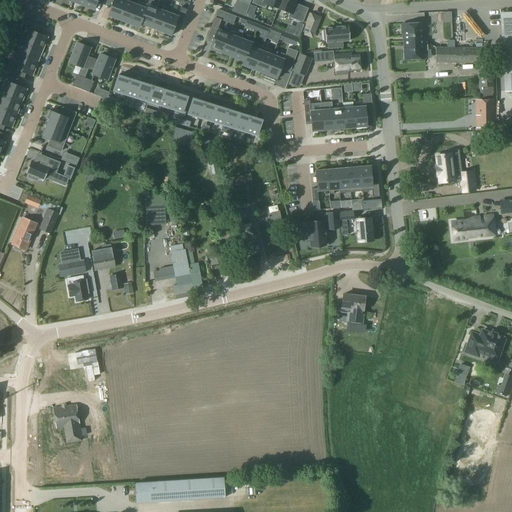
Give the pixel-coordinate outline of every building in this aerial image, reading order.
[(93,11),(97,0),(84,0),(82,5),(83,5),(82,6),(93,11)] [(118,20),(125,1),(122,0),(113,0),(108,16),(118,20)] [(139,27),(147,5),(149,0),(148,0),(145,9),(135,5),(129,23),(139,27)] [(150,27),(158,7),(159,4),(153,2),(154,0),(153,0),(149,0),(147,5),(139,27),(141,23),(150,27)] [(278,8),(280,0),(253,0),(253,3),(264,7),(265,3),(278,8)] [(280,0),(278,8),(290,13),(289,17),(302,22),(307,9),(294,4),(295,0),(280,0)] [(129,23),(135,5),(125,1),(118,20),(119,20),(119,19),(129,23)] [(160,32),(168,11),(158,7),(150,27),(160,31),(159,32),(160,32)] [(169,11),(168,11),(160,32),(170,36),(176,20),(182,23),(187,10),(181,7),(177,17),(168,13),(169,11)] [(506,91),(511,90),(511,12),(502,13),(506,91)] [(425,23),(429,23),(430,29),(437,28),(435,16),(437,16),(437,13),(424,14),(425,23)] [(221,54),(229,34),(217,30),(221,20),(215,17),(210,30),(216,32),(209,49),(221,54)] [(403,37),(403,41),(424,40),(423,36),(425,36),(424,23),(400,24),(401,37),(403,37)] [(19,42),(23,44),(41,51),(47,37),(41,35),(44,29),(31,24),(29,30),(27,29),(21,43),(19,42)] [(348,26),(324,28),(326,43),(328,42),(328,48),(342,47),(341,41),(350,41),(348,26)] [(233,57),(241,37),(240,36),(239,39),(229,34),(221,54),(222,54),(222,52),(233,57)] [(243,65),(252,41),(241,37),(233,57),(244,61),(242,65),(243,65)] [(427,42),(424,42),(424,40),(403,41),(404,59),(425,58),(424,50),(427,50),(427,42)] [(254,69),(261,51),(250,47),(252,41),(243,65),(254,69)] [(37,61),(41,51),(23,44),(19,42),(15,52),(13,51),(37,61)] [(193,48),(199,52),(204,45),(198,42),(193,48)] [(88,69),(92,58),(87,56),(90,48),(77,43),(69,62),(82,68),(82,67),(88,69)] [(457,63),(457,48),(435,47),(435,63),(457,63)] [(276,80),(283,62),(292,66),(298,52),(288,48),(285,55),(281,53),(279,58),(272,56),(265,75),(276,80)] [(482,98),(493,97),(492,74),(491,63),(485,63),(485,51),(479,51),(479,48),(457,48),(457,63),(480,64),(482,98)] [(31,75),(37,61),(13,51),(5,71),(24,79),(26,73),(31,75)] [(265,75),(272,56),(261,51),(254,69),(265,73),(264,75),(265,75)] [(360,70),(359,55),(351,56),(350,53),(334,55),(335,57),(332,57),(332,51),(314,53),(315,62),(335,60),(336,75),(348,74),(347,71),(360,70)] [(98,60),(92,58),(88,69),(94,71),(93,74),(107,79),(115,60),(100,54),(98,60)] [(300,54),(293,71),(304,75),(310,59),(300,54)] [(125,94),(132,73),(128,72),(126,78),(118,75),(113,91),(125,94)] [(137,98),(141,82),(134,80),(135,74),(132,73),(125,94),(137,98)] [(80,89),(85,78),(76,75),(72,86),(80,89)] [(20,103),(26,89),(15,85),(17,79),(8,76),(0,95),(20,103)] [(93,81),(85,78),(80,89),(89,92),(93,81)] [(148,102),(155,80),(151,79),(149,85),(141,82),(137,98),(148,102)] [(160,105),(164,89),(157,87),(158,81),(155,80),(148,102),(160,105)] [(213,84),(211,90),(217,92),(220,82),(214,80),(213,84)] [(352,84),(344,85),(344,93),(352,92),(352,84)] [(171,109),(177,87),(174,86),(172,92),(164,89),(160,105),(171,109)] [(106,101),(109,92),(96,87),(93,94),(101,97),(101,98),(101,99),(103,99),(106,101)] [(183,112),(188,97),(179,94),(181,88),(177,87),(171,109),(183,112)] [(364,107),(354,108),(355,128),(368,127),(367,119),(366,119),(365,109),(371,108),(370,94),(363,95),(364,107)] [(20,103),(0,95),(0,96),(0,107),(16,113),(20,103)] [(199,117),(206,96),(202,95),(201,101),(192,98),(188,114),(199,117)] [(211,121),(216,105),(208,103),(210,97),(206,96),(199,117),(211,121)] [(476,131),(495,130),(495,129),(495,127),(494,99),(475,99),(476,131)] [(323,131),(321,111),(310,112),(309,100),(303,101),(305,114),(310,114),(312,132),(323,131)] [(222,125),(229,103),(225,102),(223,108),(216,105),(211,121),(222,125)] [(234,128),(239,113),(231,110),(233,104),(229,103),(222,125),(233,128),(234,128)] [(11,127),(16,113),(0,107),(0,129),(3,131),(5,125),(11,127)] [(75,113),(62,108),(60,115),(50,111),(46,123),(68,132),(75,113)] [(355,128),(354,108),(343,109),(345,128),(351,127),(351,126),(355,126),(355,128)] [(245,132),(252,110),(248,109),(246,115),(239,113),(234,128),(233,128),(233,130),(245,134),(246,132),(245,132)] [(345,128),(343,109),(332,110),(334,129),(340,128),(340,127),(344,127),(344,128),(345,128)] [(257,135),(262,120),(254,117),(256,112),(252,110),(245,132),(246,132),(257,135)] [(334,129),(332,110),(321,111),(323,131),(324,131),(323,128),(327,128),(328,129),(334,129)] [(61,151),(68,132),(46,123),(41,135),(43,135),(42,137),(50,140),(47,146),(61,151)] [(438,166),(436,166),(437,176),(439,176),(440,183),(461,180),(463,192),(475,191),(472,171),(461,173),(461,175),(454,176),(452,162),(460,161),(458,150),(447,152),(447,154),(436,155),(438,166)] [(56,173),(60,162),(49,158),(46,164),(36,160),(35,163),(33,162),(31,161),(26,173),(29,174),(28,177),(37,181),(38,178),(44,180),(45,177),(53,180),(56,173)] [(372,173),(371,165),(359,166),(361,191),(372,190),(372,197),(379,196),(378,183),(372,183),(371,173),(372,173)] [(70,180),(74,169),(67,166),(63,176),(63,177),(68,179),(70,180)] [(361,191),(359,166),(358,166),(359,168),(353,168),(353,169),(348,170),(350,192),(361,191)] [(163,186),(172,186),(172,168),(163,168),(163,186)] [(328,189),(327,169),(315,170),(317,188),(311,189),(312,202),(318,202),(317,190),(328,189)] [(340,193),(338,169),(331,170),(331,171),(327,172),(327,169),(328,189),(339,188),(339,193),(340,193)] [(350,192),(348,170),(344,170),(344,169),(338,169),(340,193),(350,192)] [(226,188),(252,183),(250,173),(224,179),(226,188)] [(247,206),(244,194),(230,197),(230,191),(225,191),(227,200),(231,199),(233,210),(247,206)] [(202,207),(204,198),(191,195),(189,204),(202,207)] [(35,207),(37,199),(22,196),(20,204),(35,207)] [(511,198),(505,200),(499,200),(500,209),(501,214),(511,212),(511,198)] [(363,209),(381,208),(381,205),(381,199),(362,201),(363,209)] [(49,233),(57,213),(46,209),(38,229),(49,233)] [(251,223),(249,223),(248,217),(245,218),(244,210),(233,212),(240,239),(244,254),(258,251),(255,239),(253,229),(252,229),(251,223)] [(464,220),(451,222),(453,240),(467,239),(467,237),(478,236),(478,237),(483,237),(483,238),(496,236),(493,213),(476,215),(475,210),(462,211),(464,220)] [(279,211),(271,213),(272,217),(265,218),(267,227),(282,224),(279,211)] [(354,211),(339,213),(340,222),(354,221),(354,211)] [(338,212),(326,213),(328,229),(339,228),(340,228),(338,212)] [(26,250),(37,224),(22,218),(11,244),(26,250)] [(372,226),(371,218),(362,219),(362,218),(361,218),(361,219),(356,220),(358,234),(356,234),(358,234),(358,242),(365,241),(365,243),(366,242),(366,241),(373,240),(372,227),(373,227),(373,226),(372,226)] [(325,245),(323,222),(317,222),(311,223),(308,223),(308,224),(309,230),(302,230),(303,239),(302,240),(302,241),(310,240),(310,247),(325,245)] [(113,239),(124,238),(123,230),(111,232),(113,239)] [(111,247),(91,251),(93,258),(95,270),(114,267),(112,254),(111,247)] [(153,272),(154,276),(155,281),(167,279),(175,277),(176,285),(173,286),(175,295),(192,292),(190,283),(184,251),(184,249),(169,252),(173,268),(165,270),(165,267),(161,268),(161,270),(153,272)] [(185,251),(184,251),(190,283),(192,292),(203,290),(198,263),(193,264),(191,250),(185,251)] [(86,273),(84,260),(80,261),(79,256),(72,257),(71,251),(61,253),(63,264),(67,264),(69,276),(86,273)] [(210,266),(224,263),(221,252),(208,255),(210,266)] [(429,256),(426,265),(437,269),(440,261),(429,256)] [(451,274),(462,279),(465,271),(454,266),(451,274)] [(468,271),(463,283),(488,292),(492,280),(468,271)] [(112,290),(123,288),(120,274),(109,276),(112,290)] [(76,302),(87,300),(83,275),(66,279),(69,296),(75,295),(76,302)] [(452,286),(453,276),(442,275),(441,285),(452,286)] [(37,295),(51,293),(50,286),(37,287),(37,295)] [(343,294),(340,312),(348,313),(347,323),(361,324),(365,297),(343,294)] [(399,402),(429,411),(456,325),(441,321),(437,335),(429,333),(430,328),(425,327),(423,336),(430,338),(429,342),(434,344),(427,367),(411,362),(399,402)] [(471,333),(465,352),(478,356),(479,353),(497,359),(505,338),(496,335),(497,334),(496,333),(496,334),(491,333),(491,332),(491,331),(490,333),(482,330),(480,336),(471,333)] [(97,347),(76,351),(79,364),(94,361),(94,364),(88,365),(91,380),(97,379),(96,374),(103,373),(100,360),(99,360),(97,347)] [(470,367),(460,364),(457,373),(458,373),(455,382),(463,385),(466,376),(467,376),(470,367)] [(75,369),(55,372),(57,387),(68,386),(68,388),(69,398),(92,395),(91,385),(78,387),(75,369)] [(114,418),(187,410),(185,389),(112,397),(114,418)] [(58,417),(54,418),(56,427),(57,427),(60,442),(75,439),(72,423),(75,423),(73,412),(70,412),(69,401),(56,403),(58,417)] [(106,443),(103,419),(91,421),(94,444),(106,443)] [(133,431),(142,430),(140,422),(131,424),(133,431)] [(223,477),(136,483),(137,503),(225,497),(223,477)] [(117,495),(117,484),(84,485),(84,497),(89,497),(89,503),(108,502),(107,495),(117,495)] [(69,495),(69,511),(77,511),(77,495),(69,495)] [(52,507),(63,507),(63,500),(52,499),(52,507)]
